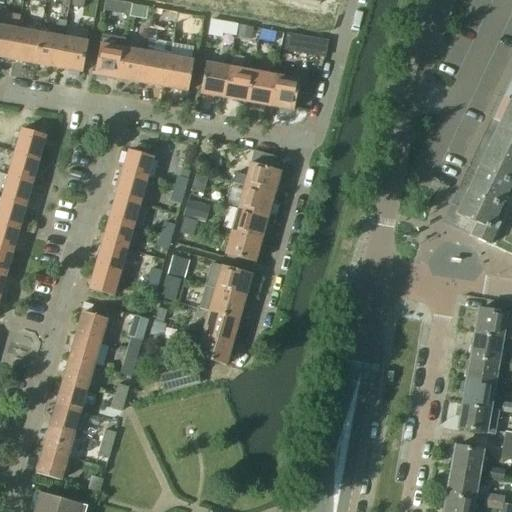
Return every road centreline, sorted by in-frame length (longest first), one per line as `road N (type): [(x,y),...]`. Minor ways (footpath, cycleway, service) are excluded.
road 1 (residential): [(7,511),(117,112)]
road 2 (tertiary): [(331,511),(374,271)]
road 3 (residential): [(411,511),(450,282)]
road 4 (residential): [(252,350),(310,141)]
road 5 (residential): [(117,112),(310,141)]
road 6 (tertiary): [(374,271),(412,88)]
road 7 (residential): [(310,141),(349,0)]
